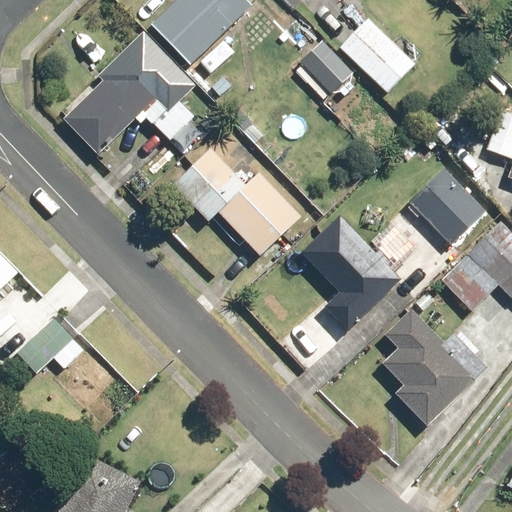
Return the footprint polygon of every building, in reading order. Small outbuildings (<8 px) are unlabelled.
[(180,0),(158,21),(193,60),(254,5),(249,0),(180,0)] [(377,16),(344,45),(387,93),(420,64),(377,16)] [(197,88),(148,32),(63,107),(103,153),(148,113),(172,140),(197,118),(182,101),(197,88)] [(224,39),(202,60),(215,73),(236,52),(224,39)] [(319,39),(300,57),(334,91),(352,73),(319,39)] [(511,157),(511,111),(503,108),(489,150),(511,157)] [(214,149),(179,184),(212,218),(223,207),(266,250),(308,208),(266,166),(249,183),(214,149)] [(453,166),(412,201),(450,245),(491,209),(453,166)] [(405,280),(343,217),(309,251),(346,289),(326,309),(351,334),(405,280)] [(511,221),(509,218),(448,282),(477,309),(499,286),(511,298),(511,221)] [(381,365),(436,421),(494,365),(458,328),(447,339),(419,312),(395,336),(403,344),(381,365)] [(56,320),(17,354),(34,372),(73,338),(56,320)] [(57,511),(135,511),(129,509),(143,481),(88,453),(57,511)]
